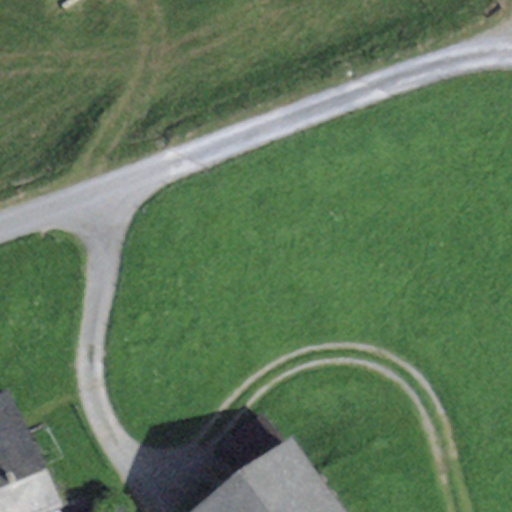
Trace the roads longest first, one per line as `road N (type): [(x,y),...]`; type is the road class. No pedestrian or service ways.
road 1 (track): [(511,56),(387,83),(105,194)]
road 2 (track): [(439,459),(424,404),(398,375),(319,357),(285,364),(172,458),(130,462)]
